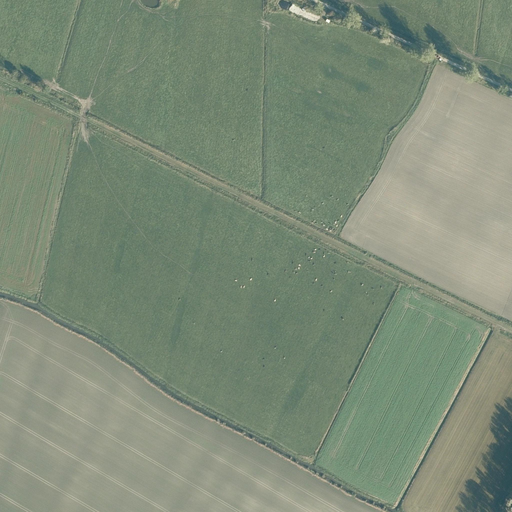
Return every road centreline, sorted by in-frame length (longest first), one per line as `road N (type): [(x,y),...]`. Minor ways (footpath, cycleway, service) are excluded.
road 1 (track): [(511,334),(0,80)]
road 2 (residential): [(312,0),(511,90)]
